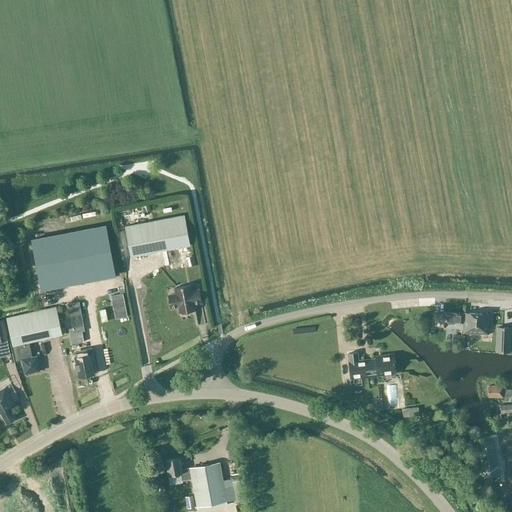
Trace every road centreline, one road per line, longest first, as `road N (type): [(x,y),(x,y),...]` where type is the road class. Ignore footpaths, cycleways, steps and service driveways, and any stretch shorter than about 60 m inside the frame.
road 1 (unclassified): [(214,393),(219,348),(254,324),(409,295),(511,297)]
road 2 (tertiary): [(446,511),(406,466),(360,432),(292,406),(214,393)]
road 3 (tertiary): [(0,467),(114,406),(214,393)]
